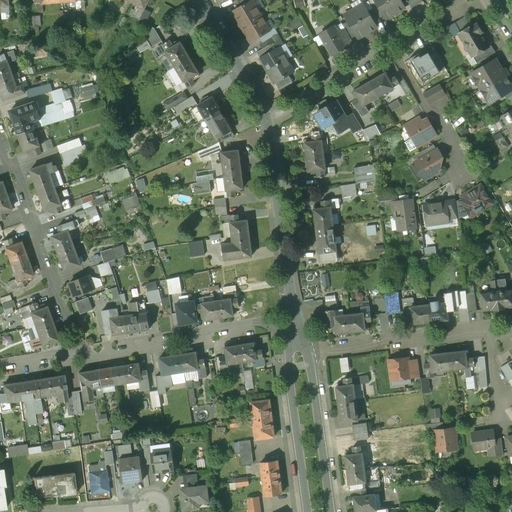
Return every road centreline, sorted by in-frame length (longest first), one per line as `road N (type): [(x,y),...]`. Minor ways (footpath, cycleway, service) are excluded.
road 1 (residential): [(82,353),(0,130)]
road 2 (residential): [(294,322),(82,353)]
road 3 (residential): [(267,122),(294,322)]
road 4 (residential): [(294,322),(289,367),(307,511)]
road 5 (residential): [(308,351),(487,334)]
road 6 (residential): [(331,511),(308,351)]
road 7 (residential): [(388,47),(475,175)]
road 8 (residential): [(267,122),(388,47)]
road 9 (residential): [(200,0),(267,122)]
